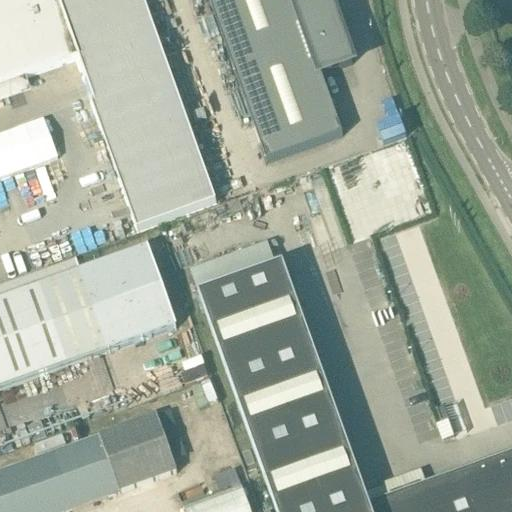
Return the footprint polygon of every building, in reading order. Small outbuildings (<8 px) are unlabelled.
[(0,0),(0,89),(77,62),(138,235),(217,207),(143,0),(0,0)] [(343,138),(322,77),(353,66),(328,0),(324,0),(297,10),(293,0),(208,0),(267,165),(343,138)] [(0,393),(72,368),(177,330),(149,251),(80,275),(75,262),(48,271),(0,288),(0,393)] [(276,271),(200,298),(276,511),(511,511),(511,454),(387,499),(383,489),(365,495),(284,268),(276,271)] [(406,341),(379,349),(386,376),(414,369),(406,341)] [(0,511),(70,511),(177,474),(157,418),(0,473),(0,511)] [(245,511),(235,471),(212,477),(217,495),(180,505),(182,511),(245,511)]
